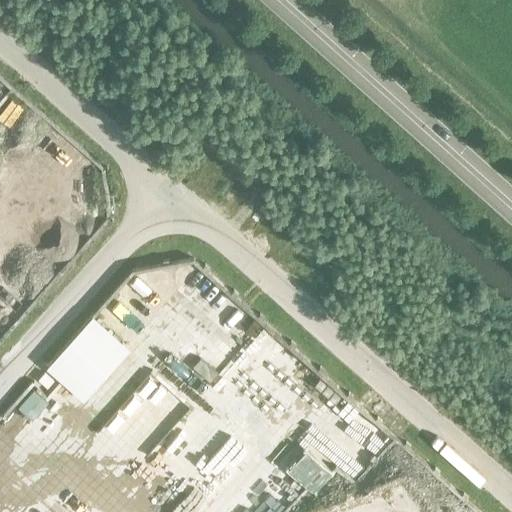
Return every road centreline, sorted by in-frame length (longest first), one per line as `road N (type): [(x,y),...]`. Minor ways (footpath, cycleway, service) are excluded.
road 1 (unclassified): [(171,198),(511,498)]
road 2 (secondary): [(511,206),(280,0)]
road 3 (unclassified): [(0,385),(171,198)]
road 4 (unclassified): [(0,42),(171,198)]
road 5 (unknown): [(25,460),(83,477),(139,511)]
